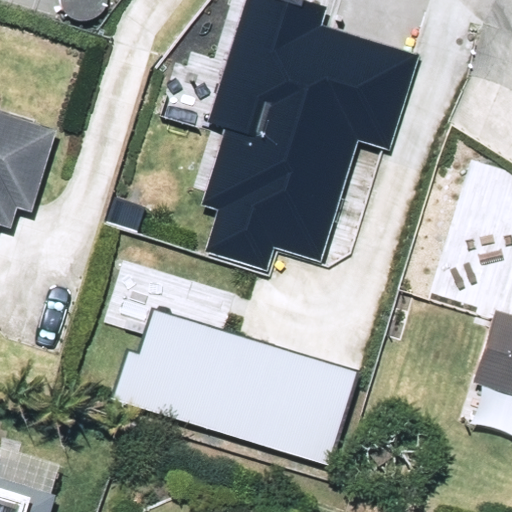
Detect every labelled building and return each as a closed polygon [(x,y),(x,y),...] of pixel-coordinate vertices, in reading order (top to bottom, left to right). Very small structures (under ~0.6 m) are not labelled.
[(226,197),(212,239),(272,259),(279,237),(313,248),(354,122),(384,132),(414,42),(323,13),(327,0),(236,0),(198,113),(225,122),(202,189),(226,197)] [(0,238),(8,213),(31,220),(53,141),(0,126),(0,238)] [(150,295),(120,391),(323,452),(353,356),(150,295)] [(511,331),(494,327),(473,398),(511,409),(511,331)] [(0,511),(53,511),(54,510),(45,507),(46,501),(0,486),(0,511)]
